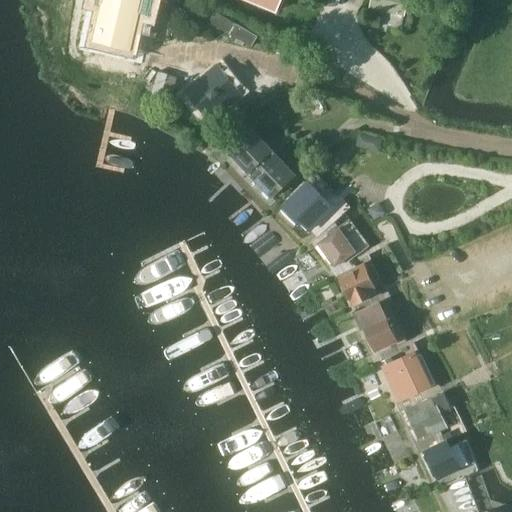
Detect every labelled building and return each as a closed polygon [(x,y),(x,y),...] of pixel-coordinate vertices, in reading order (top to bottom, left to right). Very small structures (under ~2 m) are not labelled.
[(89,12),(91,0),(66,0),(65,8),(89,12)] [(91,0),(91,2),(103,5),(94,42),(101,43),(101,46),(126,52),(127,49),(146,54),(150,36),(139,34),(143,14),(155,16),(158,0),(91,0)] [(252,0),(278,10),(281,0),(252,0)] [(404,14),(407,0),(371,0),(370,7),(404,14)] [(141,65),(134,90),(166,99),(173,74),(141,65)] [(215,70),(185,96),(204,117),(233,91),(215,70)] [(254,129),(231,151),(248,170),(251,167),(254,170),(272,154),(269,151),(272,148),(254,129)] [(354,143),(362,145),(367,142),(369,134),(356,132),(354,143)] [(274,157),(272,154),(254,170),(257,173),(254,176),(271,195),(295,173),(277,154),(274,157)] [(311,228),(334,205),(309,180),(284,206),(300,222),(302,219),(311,228)] [(318,244),(335,266),(355,250),(339,228),(318,244)] [(374,284),(381,281),(371,259),(362,263),(363,265),(340,276),(342,279),(340,280),(348,295),(349,294),(351,298),(352,298),(354,302),(377,291),(374,284)] [(357,312),(376,351),(397,341),(393,332),(400,329),(390,307),(383,310),(379,302),(357,312)] [(383,367),(399,401),(427,388),(411,354),(383,367)] [(449,428),(441,412),(450,408),(443,392),(405,409),(418,439),(422,437),(423,439),(449,428)] [(458,469),(463,479),(465,478),(481,470),(467,440),(449,448),(446,442),(424,452),(436,479),(458,469)]
